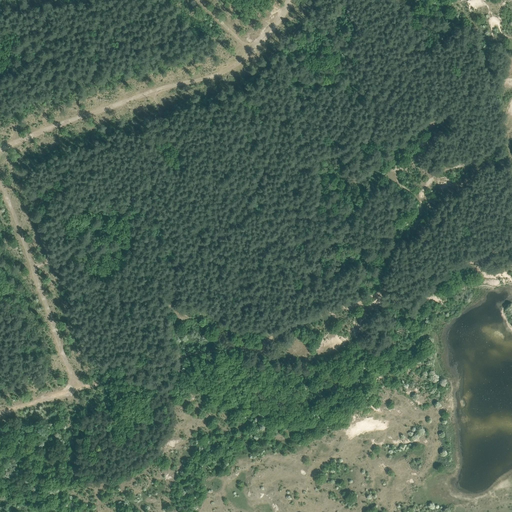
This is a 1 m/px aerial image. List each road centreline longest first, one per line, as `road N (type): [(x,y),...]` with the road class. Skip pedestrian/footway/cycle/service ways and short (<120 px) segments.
road 1 (unknown): [(320,0),(277,68),(306,101),(172,292),(168,310),(181,366),(74,475),(50,511)]
road 2 (track): [(0,412),(181,355)]
road 3 (track): [(0,149),(154,92)]
road 4 (track): [(197,0),(251,51),(289,0)]
road 5 (track): [(31,264),(71,391)]
